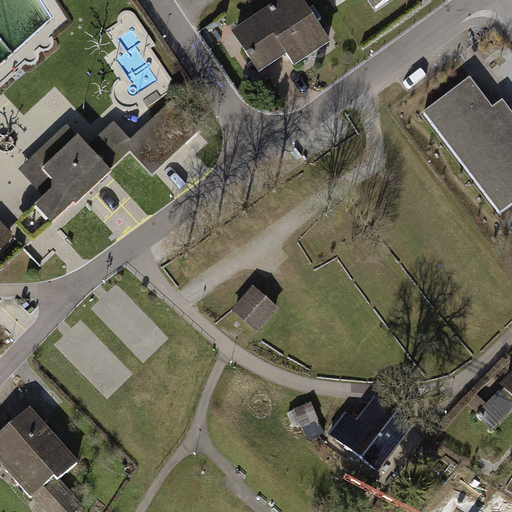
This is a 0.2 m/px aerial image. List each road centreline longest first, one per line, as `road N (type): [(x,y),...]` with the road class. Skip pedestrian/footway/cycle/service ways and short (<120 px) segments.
road 1 (residential): [(126,249),(229,347),(299,383),(430,394),(467,380),(511,337)]
road 2 (residential): [(262,154),(473,0)]
road 3 (residential): [(262,154),(158,0)]
road 4 (residential): [(126,249),(0,375)]
road 5 (residential): [(126,249),(262,154)]
